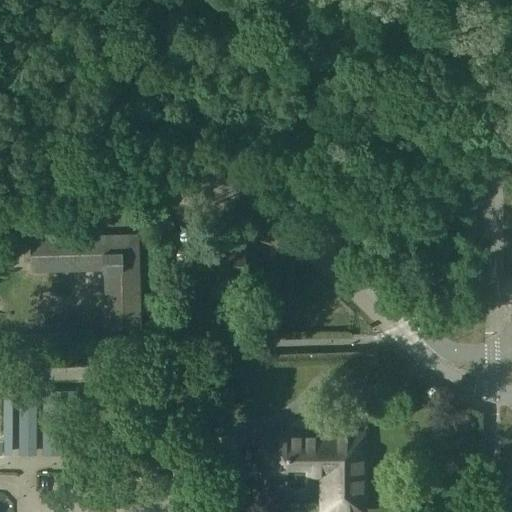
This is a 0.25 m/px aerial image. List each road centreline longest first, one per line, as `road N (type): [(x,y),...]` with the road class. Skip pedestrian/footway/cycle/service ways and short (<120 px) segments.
road 1 (unclassified): [(410,332),(301,228),(230,183),(141,175),(0,203)]
road 2 (unknown): [(0,377),(177,376)]
road 3 (unclassified): [(410,332),(448,376),(511,391)]
